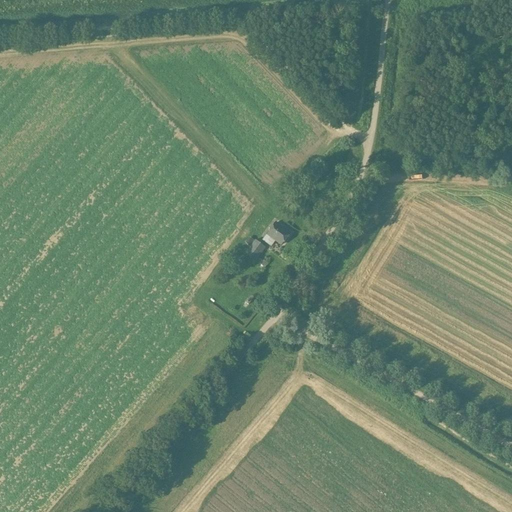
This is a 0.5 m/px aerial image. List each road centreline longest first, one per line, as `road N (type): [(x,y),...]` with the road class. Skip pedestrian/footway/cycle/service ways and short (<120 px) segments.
road 1 (unclassified): [(112,511),(276,314),(351,200),(371,134),(388,0)]
road 2 (track): [(276,314),(511,445)]
road 3 (track): [(111,29),(284,211)]
